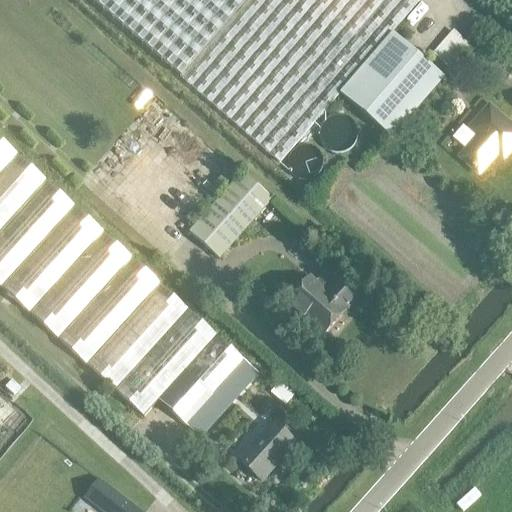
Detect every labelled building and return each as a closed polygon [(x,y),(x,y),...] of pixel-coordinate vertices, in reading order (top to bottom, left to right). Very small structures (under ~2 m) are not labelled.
[(391,35),(421,0),(90,0),(278,164),(338,95),(390,140),(443,80),(391,35)] [(449,66),(471,44),(455,29),(433,51),(449,66)] [(511,147),(511,130),(488,109),(469,130),(478,138),(459,159),(477,175),(496,154),(502,159),(511,147)] [(0,287),(144,418),(160,400),(188,426),(209,404),(222,415),(234,402),(236,404),(261,376),(0,139),(0,287)] [(220,260),(273,201),(243,173),(189,233),(220,260)] [(310,279),(288,304),(322,335),(355,298),(337,282),(327,272),(316,284),(310,279)] [(259,485),(294,448),(270,425),(235,463),(259,485)] [(138,511),(99,482),(86,499),(103,511),(138,511)]
